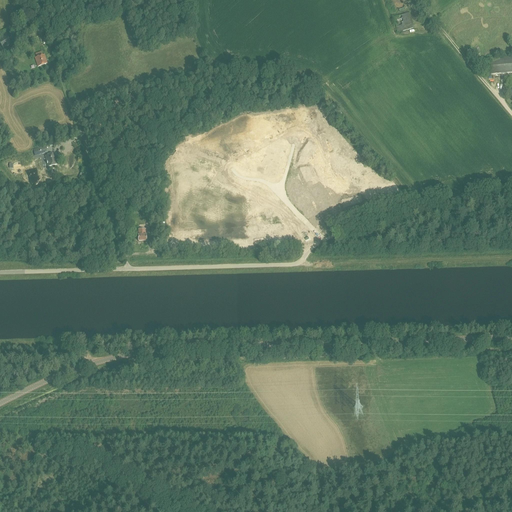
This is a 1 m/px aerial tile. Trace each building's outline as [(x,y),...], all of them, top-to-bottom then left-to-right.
[(0,38),(0,42),(4,48),(11,44),(5,35),(0,38)] [(35,58),(38,67),(47,64),(44,55),(42,55),(41,52),(35,54),(36,57),(35,58)] [(511,57),(490,59),(491,75),(511,72),(511,57)] [(38,149),(40,155),(47,153),(46,146),(38,149)] [(45,156),(48,167),(57,164),(55,154),(45,156)] [(138,235),(138,241),(146,241),(146,235),(146,231),(145,231),(145,230),(138,230),(138,235)]
